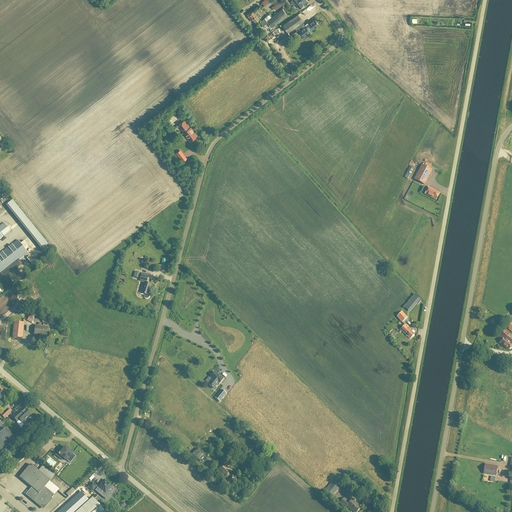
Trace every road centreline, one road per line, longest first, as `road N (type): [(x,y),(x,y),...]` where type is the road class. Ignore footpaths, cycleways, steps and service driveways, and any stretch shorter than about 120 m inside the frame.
road 1 (unclassified): [(117,468),(213,147),(340,41),(314,0)]
road 2 (unclassified): [(391,511),(485,0)]
road 3 (unclassified): [(431,511),(496,152),(511,127)]
road 4 (unclassified): [(117,468),(0,369)]
